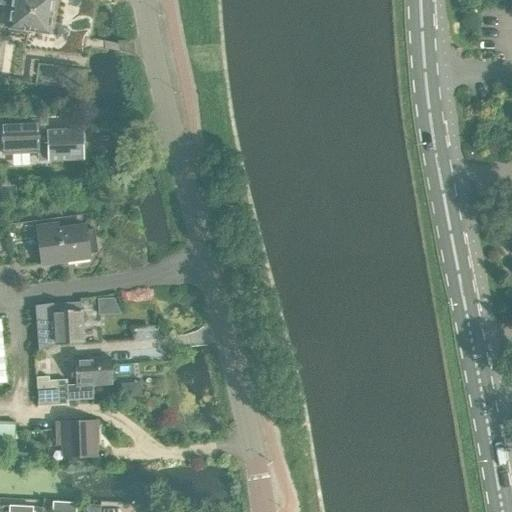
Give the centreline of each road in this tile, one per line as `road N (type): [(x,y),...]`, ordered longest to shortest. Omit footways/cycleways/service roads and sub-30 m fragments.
road 1 (tertiary): [(264,511),(144,0)]
road 2 (primary): [(499,511),(440,178),(422,0)]
